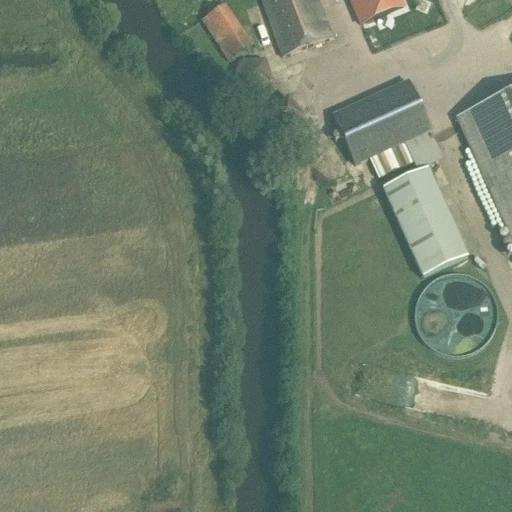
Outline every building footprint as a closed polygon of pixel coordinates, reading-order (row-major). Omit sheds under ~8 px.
[(326,25),(315,0),(258,0),(268,25),(282,60),(332,40),(326,25)] [(405,12),(399,0),(351,0),(358,16),(363,29),(405,12)] [(226,8),(201,23),(227,63),(252,47),(226,8)] [(238,63),(230,89),(253,104),(274,88),(265,62),(238,63)] [(405,147),(431,135),(409,85),(333,119),(355,169),(370,163),(378,182),(413,166),(405,147)] [(511,97),(457,122),(511,244),(511,97)] [(303,118),(287,99),(258,123),(273,141),(283,133),(284,134),(303,118)] [(424,282),(469,262),(428,173),(383,194),(424,282)]
